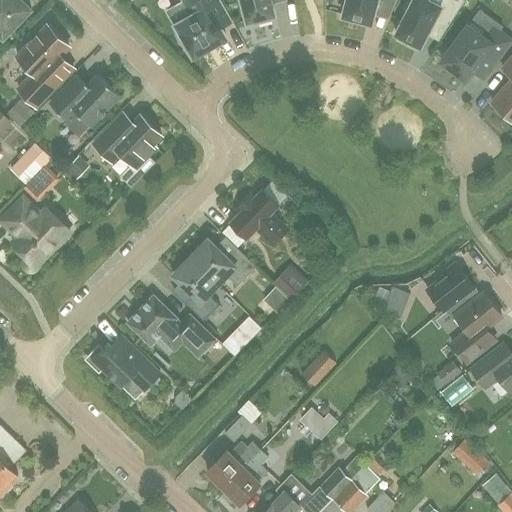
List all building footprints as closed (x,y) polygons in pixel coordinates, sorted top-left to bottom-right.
[(0,0),(0,34),(3,38),(31,9),(21,0),(0,0)] [(183,0),(192,16),(176,25),(182,36),(179,38),(189,56),(192,54),(193,56),(203,50),(204,52),(217,45),(216,43),(226,37),(221,28),(231,22),(218,0),(183,0)] [(275,15),(272,5),(270,0),(240,0),(247,23),(257,20),(258,24),(272,20),(271,16),(275,15)] [(346,0),(342,17),(371,24),(377,0),(395,0),(396,0),(346,0)] [(408,11),(395,34),(400,37),(398,40),(414,48),(416,45),(420,47),(426,36),(437,15),(450,22),(461,0),(444,0),(441,6),(429,0),(408,0),(404,9),(408,11)] [(48,25),(17,57),(34,73),(18,89),(36,106),(74,67),(61,55),(69,46),(48,25)] [(483,78),(491,68),(511,40),(494,27),(485,38),(468,25),(441,61),(465,79),(472,70),(483,78)] [(511,57),(502,68),(511,76),(511,79),(492,103),(511,120),(511,57)] [(78,75),(51,104),(68,121),(77,112),(90,125),(120,95),(99,74),(88,85),(78,75)] [(0,133),(12,121),(0,109),(0,133)] [(156,162),(149,155),(156,147),(153,144),(161,135),(141,115),(133,123),(123,113),(94,144),(112,161),(121,152),(133,164),(129,168),(141,179),(156,162)] [(52,158),(36,143),(12,168),(27,184),(52,158)] [(90,166),(80,155),(65,170),(76,180),(90,166)] [(46,167),(27,187),(39,199),(59,179),(46,167)] [(244,208),(230,223),(246,239),(256,228),(273,243),(287,228),(271,212),(279,205),(263,189),(255,196),(252,193),(241,205),(244,208)] [(27,270),(28,270),(30,271),(31,271),(32,271),(33,270),(35,270),(36,269),(37,267),(38,266),(38,265),(38,263),(54,247),(56,246),(57,246),(58,246),(60,244),(61,242),(62,240),(63,238),(70,231),(46,208),(41,214),(23,197),(5,217),(18,229),(18,237),(12,243),(27,257),(26,258),(25,260),(24,261),(24,262),(24,263),(24,264),(24,266),(24,267),(25,268),(27,270)] [(190,258),(218,285),(227,275),(237,286),(257,266),(239,249),(229,259),(208,239),(190,258)] [(209,294),(218,285),(190,258),(173,275),(194,295),(186,304),(203,321),(220,304),(209,294)] [(445,275),(428,289),(445,310),(447,309),(453,316),(454,316),(466,331),(451,343),(466,363),(480,352),(496,340),(487,328),(502,315),(484,292),(480,295),(473,288),(475,287),(456,263),(443,273),(445,275)] [(294,264),(264,297),(282,312),(311,279),(294,264)] [(385,309),(403,316),(413,291),(395,284),(385,309)] [(175,352),(184,342),(199,356),(216,338),(190,314),(181,323),(175,318),(177,317),(154,295),(127,322),(151,345),(159,336),(175,352)] [(234,355),(261,328),(249,316),(222,343),(234,355)] [(103,348),(99,344),(89,354),(89,363),(99,373),(103,368),(121,385),(130,376),(145,390),(160,374),(121,335),(111,346),(108,343),(103,348)] [(511,350),(506,342),(490,354),(471,370),(485,388),(499,377),(510,392),(511,390),(511,350)] [(323,350),(301,374),(315,387),(337,363),(323,350)] [(401,360),(387,375),(401,388),(415,374),(401,360)] [(446,385),(462,372),(453,360),(436,373),(446,385)] [(432,390),(424,382),(413,393),(421,401),(432,390)] [(313,408),(302,420),(321,438),(337,420),(329,412),(324,418),(313,408)] [(225,433),(234,442),(251,424),(242,415),(225,433)] [(0,445),(11,434),(3,427),(0,429),(0,445)] [(460,437),(464,440),(452,453),(477,476),(490,461),(472,446),(475,442),(466,431),(460,437)] [(0,457),(2,459),(19,442),(11,434),(0,445),(0,457)] [(223,487),(259,449),(253,443),(248,447),(242,441),(229,453),(227,451),(207,471),(223,487)] [(2,459),(10,467),(27,450),(19,442),(2,459)] [(259,449),(223,487),(240,504),(260,484),(258,482),(268,471),(260,464),(268,457),(259,449)] [(0,494),(3,497),(13,487),(10,484),(18,475),(10,468),(10,467),(2,459),(0,457),(0,494)] [(366,466),(366,465),(351,480),(351,479),(319,511),(339,511),(342,509),(345,511),(350,511),(367,496),(365,494),(379,479),(378,477),(366,466)] [(319,511),(351,479),(342,470),(340,469),(321,488),(320,486),(312,494),(296,510),(281,495),(264,511),(319,511)] [(497,502),(511,491),(511,490),(500,472),(484,482),(497,502)] [(383,491),(366,509),(369,511),(387,511),(396,503),(383,491)] [(511,511),(511,492),(497,505),(503,511),(511,511)] [(90,511),(79,501),(67,511),(90,511)]
